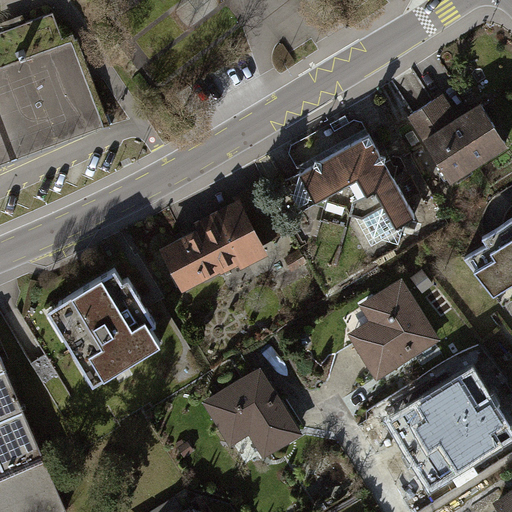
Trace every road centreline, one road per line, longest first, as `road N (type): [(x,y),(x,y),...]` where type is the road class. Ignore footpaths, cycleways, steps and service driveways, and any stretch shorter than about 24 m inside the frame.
road 1 (residential): [(0,256),(174,172),(455,0)]
road 2 (residential): [(332,403),(398,511)]
